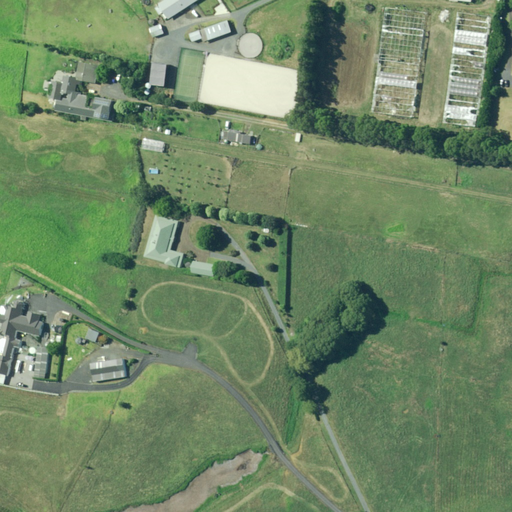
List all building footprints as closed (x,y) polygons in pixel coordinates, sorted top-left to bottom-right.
[(166,12),(170,19),(200,0),(165,0),(161,3),(161,5),(156,8),(160,16),(166,12)] [(382,54),(375,53),(374,62),(381,63),(374,112),(414,117),(427,13),(388,8),(382,54)] [(492,17),(459,13),(445,123),(477,128),(492,17)] [(192,34),(195,41),(204,38),(206,42),(234,32),(230,20),(192,34)] [(257,47),(237,44),(234,57),(255,61),(257,47)] [(82,115),(81,120),(89,122),(90,117),(113,121),(118,101),(78,93),(80,83),(83,84),(83,82),(99,85),(103,66),(81,61),(78,78),(68,76),(66,83),(57,81),(53,100),(60,101),(58,110),(71,113),(82,115)] [(141,106),(134,105),(133,112),(140,113),(141,106)] [(248,135),(227,131),(225,140),(246,144),(248,135)] [(172,250),(180,221),(157,215),(146,256),(167,262),(167,263),(182,267),(185,253),(172,250)] [(217,265),(206,263),(195,261),(194,262),(193,272),(215,276),(217,265)] [(12,302),(14,301),(12,297),(3,302),(6,307),(7,306),(9,310),(8,314),(6,313),(3,323),(5,323),(4,328),(1,330),(4,335),(7,333),(9,334),(8,336),(9,336),(8,340),(5,339),(1,354),(0,354),(0,355),(0,372),(9,375),(12,365),(14,357),(13,357),(14,353),(16,346),(20,347),(22,340),(19,340),(18,339),(18,338),(17,338),(17,337),(19,330),(26,332),(29,333),(41,336),(45,322),(40,321),(42,314),(30,311),(29,316),(23,315),(25,309),(24,309),(25,304),(24,301),(20,300),(18,302),(16,307),(14,306),(12,302)] [(100,336),(100,333),(101,332),(91,328),(87,338),(97,342),(100,336)] [(90,341),(72,334),(70,340),(88,347),(90,341)] [(47,373),(50,348),(39,347),(36,372),(47,373)] [(119,361),(93,364),(94,375),(120,372),(119,361)]
